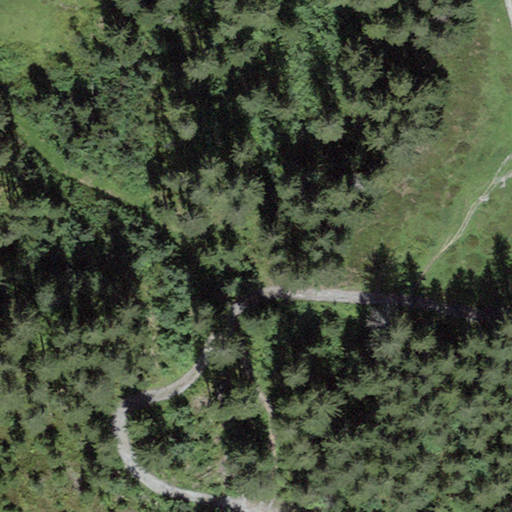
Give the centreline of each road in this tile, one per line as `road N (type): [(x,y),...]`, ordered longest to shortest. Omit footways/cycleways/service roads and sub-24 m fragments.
road 1 (track): [(511,303),(428,312),(302,291),(256,298),(231,312),(182,384),(125,407),(117,420),(128,458),(163,490),(292,504)]
road 2 (track): [(292,504),(383,494),(511,508)]
